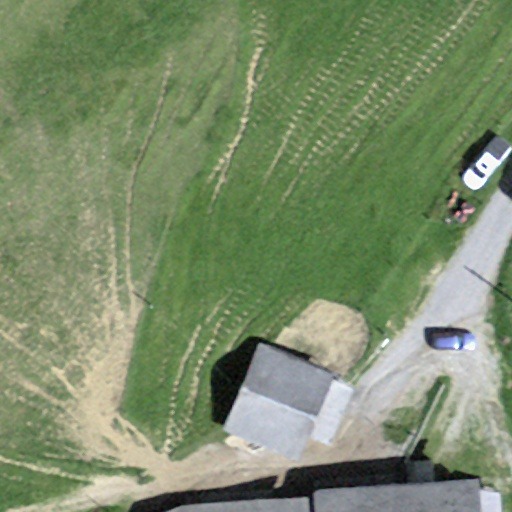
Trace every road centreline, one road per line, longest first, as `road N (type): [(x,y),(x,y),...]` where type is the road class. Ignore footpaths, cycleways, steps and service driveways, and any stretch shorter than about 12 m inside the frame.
road 1 (track): [(443,337),(384,417),(337,457),(288,479),(112,499),(70,511)]
road 2 (track): [(443,337),(511,207)]
